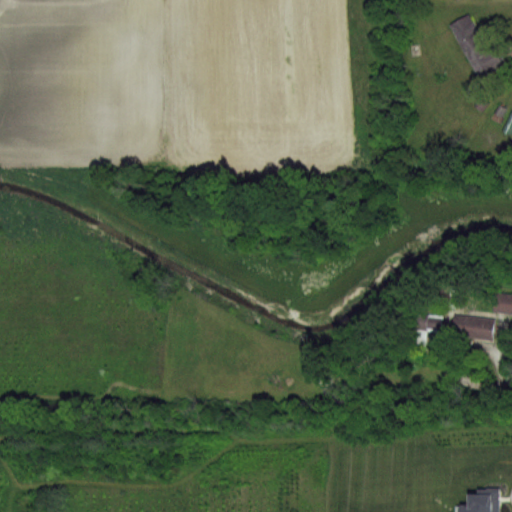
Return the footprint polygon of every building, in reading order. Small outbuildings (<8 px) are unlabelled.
[(453,25),(470,16),(493,61),(500,57),(504,65),(479,77),(453,25)] [(498,292),(511,294),(511,312),(496,310),(498,292)] [(418,312),(443,314),(442,328),(416,326),(418,312)] [(458,315),(497,319),(494,338),(456,334),(458,315)] [(489,488),(503,488),(503,511),(460,511),(460,508),(470,508),(470,496),(489,496),(489,488)]
